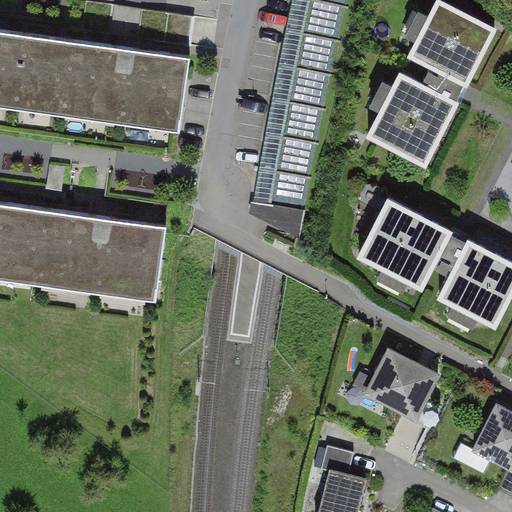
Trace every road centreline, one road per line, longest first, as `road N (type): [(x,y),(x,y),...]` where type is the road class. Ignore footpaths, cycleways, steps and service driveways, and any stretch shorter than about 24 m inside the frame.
road 1 (residential): [(249,0),(210,224)]
road 2 (track): [(0,144),(218,176)]
road 3 (residential): [(486,511),(375,456)]
